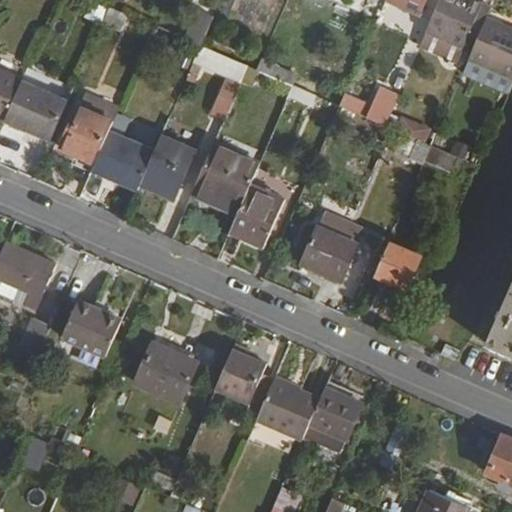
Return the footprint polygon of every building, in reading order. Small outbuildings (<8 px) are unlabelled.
[(418,18),(425,0),(382,0),(381,3),(418,18)] [(473,0),(438,0),(420,43),(456,60),(462,46),(472,50),(485,20),(486,16),(491,7),(473,0)] [(120,33),(127,18),(94,2),(87,17),(120,33)] [(182,40),(199,47),(212,15),(194,8),(182,40)] [(485,20),(511,31),(511,26),(486,16),(485,20)] [(511,31),(485,20),(472,50),(469,57),(511,76),(511,31)] [(196,57),(242,76),(248,64),(202,44),(196,57)] [(462,72),(508,93),(511,84),(511,76),(469,57),(462,72)] [(257,68),(294,84),(299,73),(262,58),(257,68)] [(0,118),(4,120),(21,80),(0,70),(0,118)] [(200,74),(174,135),(199,145),(211,117),(203,113),(217,81),(200,74)] [(21,80),(4,120),(51,140),(68,101),(21,80)] [(222,80),(209,114),(227,120),(239,86),(222,80)] [(363,118),(383,128),(398,95),(379,85),(363,118)] [(80,107),(62,148),(95,163),(109,132),(114,121),(80,107)] [(109,132),(95,163),(93,169),(139,189),(155,152),(109,132)] [(197,151),(162,135),(155,152),(142,182),(177,197),(197,151)] [(417,139),(409,158),(423,164),(425,159),(432,145),(431,144),(417,139)] [(214,141),(192,192),(209,200),(212,194),(241,207),(252,183),(261,161),(214,141)] [(456,156),(432,145),(425,159),(450,171),(456,156)] [(241,207),(239,213),(234,225),(249,233),(247,238),(265,246),(287,198),(252,183),(241,207)] [(332,216),(327,229),(360,244),(366,231),(332,216)] [(320,226),(304,263),(344,281),(360,244),(327,229),(320,226)] [(0,278),(28,291),(23,304),(36,309),(57,263),(5,240),(0,251),(0,278)] [(389,241),(375,274),(406,288),(420,255),(389,241)] [(0,293),(23,304),(28,291),(0,278),(0,293)] [(511,287),(487,344),(511,354),(511,287)] [(82,292),(66,329),(110,348),(126,312),(82,292)] [(33,318),(19,349),(38,357),(51,326),(33,318)] [(152,343),(134,383),(179,403),(197,363),(152,343)] [(236,343),(216,388),(251,403),(264,371),(267,364),(248,355),(250,350),(236,343)] [(445,344),(440,353),(455,359),(459,350),(445,344)] [(264,371),(251,403),(249,407),(261,412),(276,377),(276,376),(264,371)] [(276,377),(261,412),(258,418),(303,439),(305,434),(321,397),(276,377)] [(321,397),(305,434),(342,450),(363,403),(326,386),(321,397)] [(456,426),(447,447),(458,452),(457,454),(478,463),(487,441),(456,426)] [(511,437),(504,434),(488,470),(511,481),(511,437)] [(154,473),(150,484),(171,491),(175,480),(154,473)] [(134,506),(140,487),(124,482),(118,501),(134,506)] [(430,490),(420,511),(477,511),(478,511),(430,490)] [(337,511),(343,502),(332,497),(325,511),(337,511)]
